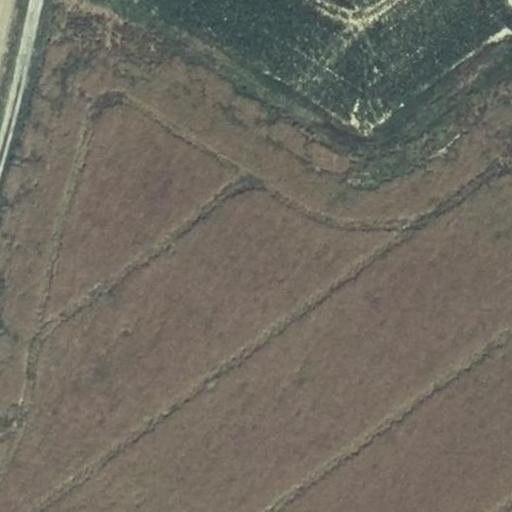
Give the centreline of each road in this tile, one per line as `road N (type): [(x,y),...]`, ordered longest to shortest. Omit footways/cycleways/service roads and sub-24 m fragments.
road 1 (track): [(125,0),(335,135),(395,124),(461,75),(511,61)]
road 2 (track): [(0,143),(32,0)]
